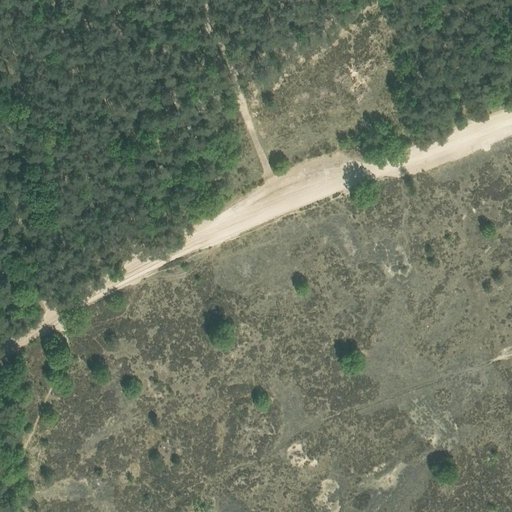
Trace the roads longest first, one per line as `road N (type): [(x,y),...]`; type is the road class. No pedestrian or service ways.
road 1 (track): [(511,115),(281,204),(126,276),(0,355)]
road 2 (track): [(281,204),(228,77)]
